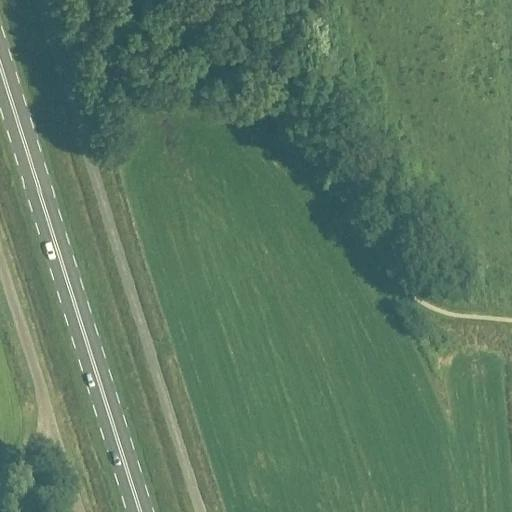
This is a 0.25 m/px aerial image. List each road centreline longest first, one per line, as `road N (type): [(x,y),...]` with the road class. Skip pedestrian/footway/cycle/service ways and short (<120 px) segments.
road 1 (unclassified): [(198,511),(38,0)]
road 2 (primary): [(136,511),(0,77)]
road 3 (unclassified): [(49,433),(0,275)]
